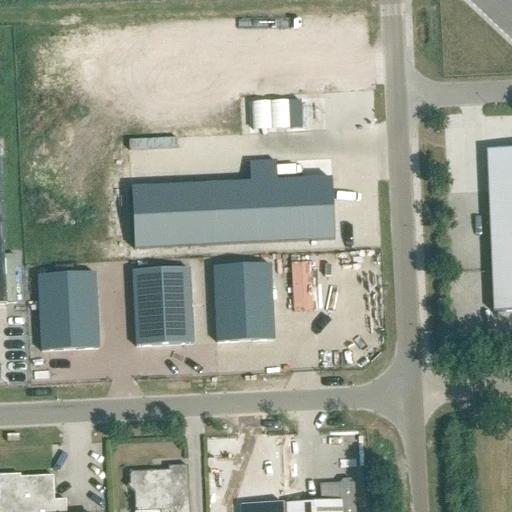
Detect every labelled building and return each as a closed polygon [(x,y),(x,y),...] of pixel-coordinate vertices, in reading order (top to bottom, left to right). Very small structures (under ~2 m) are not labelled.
[(301,103),(289,103),(290,131),(302,130),(301,103)] [(488,193),(511,191),(511,150),(486,152),(488,193)] [(131,190),(134,251),(335,241),(332,180),(131,190)] [(489,233),(511,231),(511,191),(488,193),(489,233)] [(491,273),(511,271),(511,231),(489,233),(491,273)] [(213,269),(217,345),(274,342),(270,266),(213,269)] [(193,346),(189,271),(132,273),(136,349),(193,346)] [(493,314),(511,312),(511,271),(491,273),(493,314)] [(95,275),(38,278),(42,354),(99,351),(95,275)] [(189,511),(187,467),(168,468),(169,475),(153,476),(153,473),(129,474),(130,485),(127,488),(134,495),(134,511),(189,511)] [(20,479),(20,476),(0,477),(0,511),(66,511),(66,501),(54,502),(53,478),(20,479)] [(286,511),(355,511),(354,484),(320,486),(321,503),(286,505),(286,511)]
